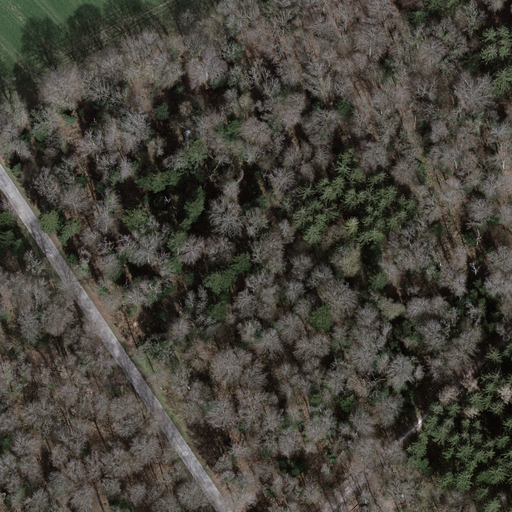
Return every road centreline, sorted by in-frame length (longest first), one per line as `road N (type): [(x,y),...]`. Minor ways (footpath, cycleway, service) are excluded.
road 1 (unclassified): [(224,511),(0,176)]
road 2 (track): [(329,511),(511,330)]
